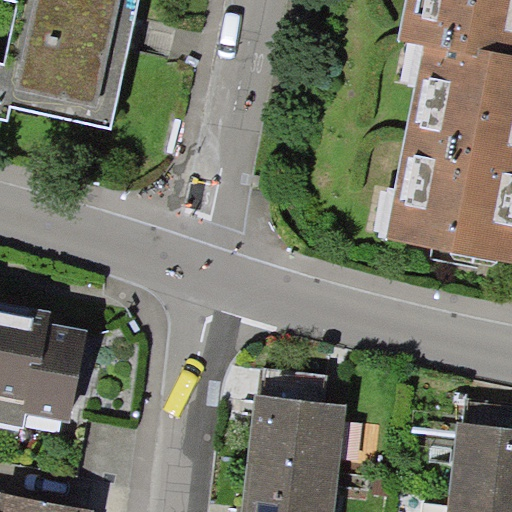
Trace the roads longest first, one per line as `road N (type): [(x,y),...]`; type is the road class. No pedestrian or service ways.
road 1 (residential): [(207,278),(511,343)]
road 2 (residential): [(260,0),(207,278)]
road 3 (residential): [(207,278),(178,511)]
road 4 (residential): [(0,221),(207,278)]
